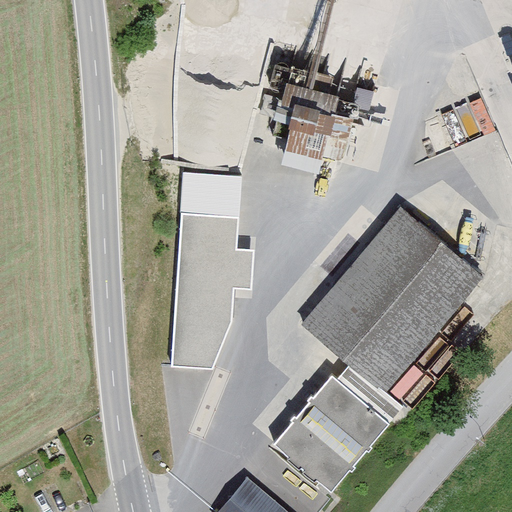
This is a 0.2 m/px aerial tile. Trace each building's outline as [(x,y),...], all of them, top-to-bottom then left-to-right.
[(266,160),(302,169),(312,130),(329,134),(338,99),(317,94),(322,74),(297,68),(292,86),(266,80),(255,124),(274,129),(266,160)] [(483,278),(401,209),(304,324),(386,393),(483,278)] [(221,247),(177,244),(170,361),(214,363),(221,247)] [(332,376),(272,448),(330,496),(390,425),(332,376)] [(285,511),(247,480),(220,511),(285,511)]
